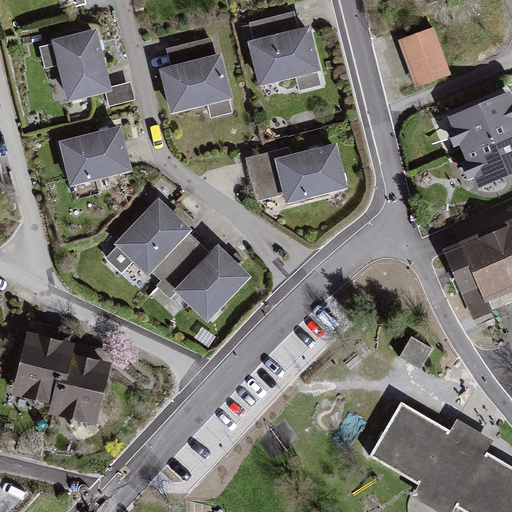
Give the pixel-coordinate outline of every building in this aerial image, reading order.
[(294,11),(248,22),(253,37),(245,39),(257,84),(294,75),(298,89),(320,84),(316,69),(319,68),(308,23),(298,27),(294,11)] [(50,43),(38,46),(44,67),(56,64),(65,99),(104,89),(110,105),(135,99),(130,81),(110,86),(95,26),(49,38),(50,43)] [(432,28),(397,40),(411,84),(447,73),(432,28)] [(212,37),(166,47),(170,64),(158,66),(169,113),(207,103),(211,116),(232,111),(228,97),(231,96),(220,51),(215,52),(212,37)] [(511,94),(509,88),(447,115),(451,125),(445,127),(452,144),(458,142),(465,160),(460,162),(467,179),(472,177),(476,187),(511,172),(511,94)] [(119,124),(56,138),(68,185),(131,168),(119,124)] [(289,146),(244,157),(256,201),(282,195),(284,201),(346,186),(336,141),(290,152),(289,146)] [(190,228),(157,196),(112,241),(116,246),(104,257),(121,274),(133,262),(146,274),(149,271),(160,280),(156,284),(169,297),(175,292),(206,320),(250,274),(214,242),(208,250),(187,230),(190,228)] [(511,222),(447,252),(475,316),(490,309),(486,299),(511,287),(511,222)] [(72,341),(24,329),(11,393),(49,402),(47,412),(95,423),(109,361),(69,351),(72,341)] [(434,347),(412,333),(398,356),(421,368),(434,347)] [(450,429),(401,401),(371,454),(417,481),(411,493),(445,511),(450,511),(456,504),(469,511),(511,511),(511,464),(486,450),(492,439),(456,417),(450,429)]
